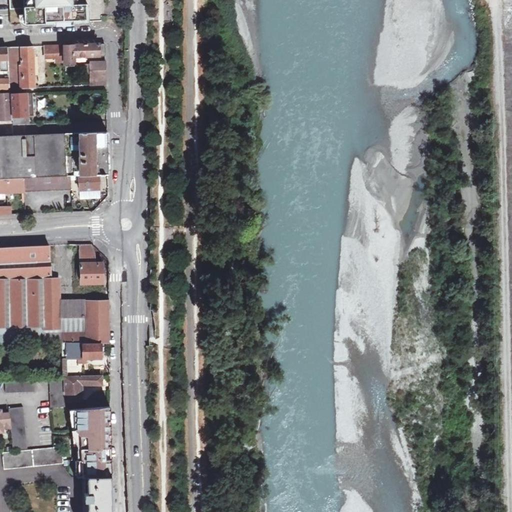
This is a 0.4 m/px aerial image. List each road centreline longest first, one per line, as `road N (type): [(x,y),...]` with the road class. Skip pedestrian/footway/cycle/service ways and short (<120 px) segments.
road 1 (track): [(510,511),(490,0)]
road 2 (tertiary): [(126,223),(136,248),(142,511)]
road 3 (residential): [(126,223),(115,277),(119,511)]
road 4 (residential): [(0,39),(108,37),(113,121),(133,125)]
road 5 (residential): [(0,234),(126,223)]
road 6 (residential): [(126,223),(0,230)]
road 7 (tertiary): [(133,125),(136,0)]
